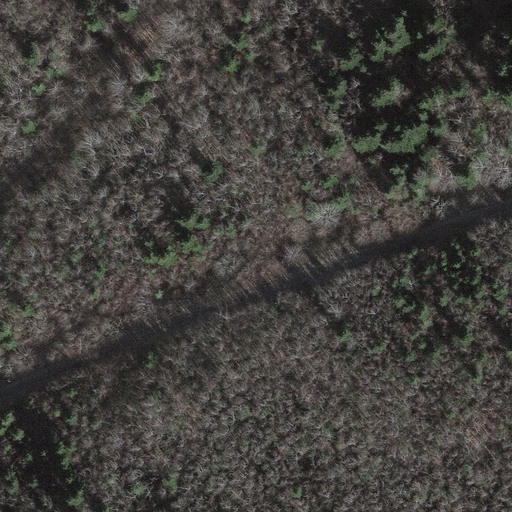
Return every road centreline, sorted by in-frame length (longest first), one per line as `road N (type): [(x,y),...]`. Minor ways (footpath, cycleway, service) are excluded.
road 1 (track): [(0,390),(511,203)]
road 2 (track): [(0,191),(180,0)]
